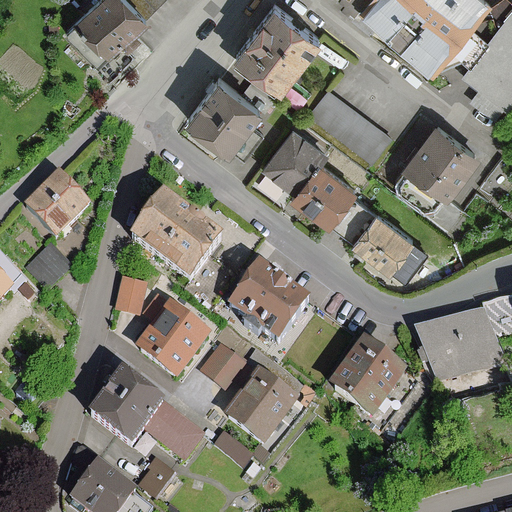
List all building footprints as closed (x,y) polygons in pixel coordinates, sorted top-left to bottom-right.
[(126,0),(98,0),(73,23),(64,32),(96,66),(105,57),(146,21),(126,0)] [(126,0),(146,21),(166,0),(126,0)] [(374,0),(360,17),(433,81),(441,72),(461,64),(470,70),(488,46),(511,15),(511,7),(503,0),(502,0),(491,9),(479,0),(374,0)] [(321,41),(275,7),(236,59),(282,93),(321,41)] [(511,106),(511,15),(488,46),(470,70),(462,79),(480,93),(471,104),(497,125),(511,106)] [(262,112),(219,80),(185,123),(229,156),(235,148),(245,155),(248,151),(263,131),(253,124),(262,112)] [(392,139),(328,92),(308,119),(372,166),(392,139)] [(478,159),(436,130),(404,175),(445,205),(478,159)] [(327,157),(293,131),(263,169),(298,195),(321,166),(327,157)] [(358,194),(321,166),(298,195),(293,202),(330,230),(352,202),(358,194)] [(58,174),(26,206),(58,239),(90,207),(58,174)] [(223,238),(162,194),(130,238),(191,282),(209,257),(223,238)] [(330,230),(353,247),(374,218),(352,202),(330,230)] [(415,243),(377,215),(374,218),(353,247),(391,275),(392,272),(407,283),(427,257),(412,246),(415,243)] [(50,245),(26,268),(48,290),(72,267),(50,245)] [(0,276),(16,291),(26,279),(0,253),(0,276)] [(236,275),(209,257),(191,282),(218,301),(236,275)] [(310,300),(260,264),(246,283),(228,308),(245,320),(242,323),(258,334),(260,331),(278,344),(310,300)] [(246,283),(236,275),(218,301),(228,308),(246,283)] [(0,276),(0,308),(16,291),(0,276)] [(148,282),(123,276),(115,309),(140,315),(148,282)] [(152,321),(133,346),(174,377),(208,333),(167,302),(158,295),(143,314),(152,321)] [(483,308),(415,324),(438,379),(504,364),(483,308)] [(405,368),(368,342),(333,390),(369,417),(405,368)] [(220,344),(199,371),(224,391),(246,363),(220,344)] [(261,374),(294,399),(305,408),(315,395),(256,351),(246,363),(261,374)] [(163,403),(122,373),(90,415),(115,434),(131,446),(144,430),(184,460),(203,434),(163,403)] [(261,374),(228,418),(261,443),(294,399),(261,374)] [(25,381),(16,393),(29,403),(38,391),(25,381)] [(225,431),(215,444),(245,468),(255,456),(225,431)] [(152,470),(140,485),(157,498),(176,472),(155,456),(148,467),(152,470)] [(83,475),(70,494),(95,511),(149,511),(153,506),(133,491),(137,486),(97,457),(83,475)]
